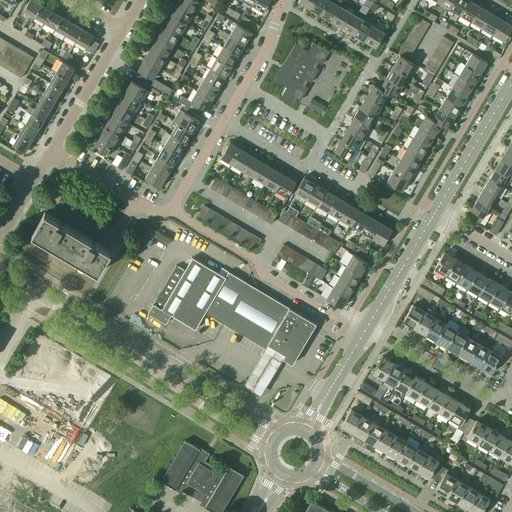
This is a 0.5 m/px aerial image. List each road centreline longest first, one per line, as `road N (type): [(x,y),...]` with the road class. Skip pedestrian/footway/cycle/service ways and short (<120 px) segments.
road 1 (residential): [(362,335),(168,211)]
road 2 (unclassified): [(278,432),(143,357)]
road 3 (unclassified): [(143,357),(268,447)]
road 4 (tertiary): [(511,84),(436,210)]
road 5 (tertiary): [(436,210),(362,335)]
road 6 (residential): [(50,150),(122,29)]
road 7 (residential): [(245,85),(325,133),(306,163)]
road 8 (unclassified): [(143,357),(34,292)]
